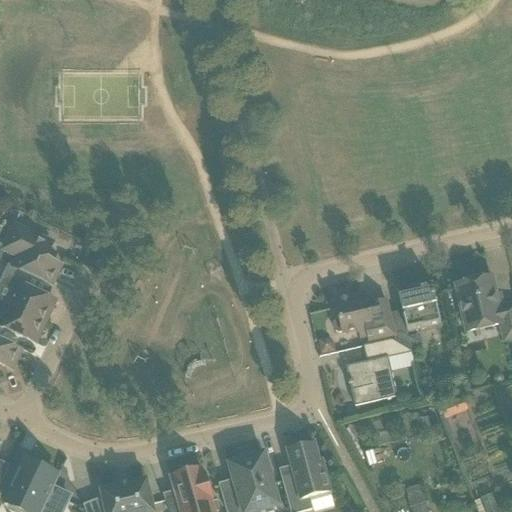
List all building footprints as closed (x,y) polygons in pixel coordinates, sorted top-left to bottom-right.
[(51,245),(33,237),(15,228),(5,250),(19,257),(14,268),(14,269),(29,276),(50,285),(59,266),(45,259),(51,245)] [(8,265),(0,281),(0,286),(14,293),(8,305),(44,322),(54,301),(24,287),(29,276),(14,269),(14,268),(8,265)] [(491,278),(484,279),(482,278),(474,279),(473,282),(456,286),(460,305),(467,333),(500,326),(504,343),(511,340),(511,305),(498,309),(491,278)] [(405,326),(392,328),(394,337),(395,343),(411,352),(408,340),(407,334),(440,326),(435,303),(431,284),(397,291),(402,311),(402,313),(405,326)] [(335,322),(333,325),(335,333),(338,334),(342,334),(343,335),(363,331),(364,338),(366,343),(379,340),(394,337),(392,328),(389,316),(386,302),(367,307),(364,295),(335,302),(339,321),(335,322)] [(34,344),(44,322),(8,305),(4,304),(8,306),(2,318),(0,317),(0,338),(4,330),(34,344)] [(19,351),(0,341),(0,365),(10,370),(19,351)] [(388,360),(411,355),(390,341),(369,346),(373,362),(346,368),(355,408),(374,403),(396,399),(388,360)] [(444,420),(467,411),(462,400),(439,408),(444,420)] [(313,444),(309,445),(305,444),(301,444),(298,445),(294,447),(291,450),(287,451),(293,475),(281,479),(289,511),(308,511),(313,511),(310,499),(330,494),(322,462),(318,463),(313,444)] [(218,485),(224,504),(225,511),(260,511),(278,507),(263,456),(240,463),(241,465),(233,468),(235,476),(233,476),(234,481),(218,485)] [(25,461),(4,504),(20,511),(64,511),(70,501),(50,491),(57,476),(25,461)] [(0,485),(9,466),(8,466),(6,470),(0,466),(0,485)] [(202,470),(196,472),(195,468),(175,474),(176,478),(171,479),(175,494),(178,494),(178,498),(165,502),(168,511),(213,511),(210,499),(211,499),(204,476),(203,476),(202,470)] [(97,500),(83,506),(85,511),(151,511),(145,483),(129,487),(129,485),(118,487),(118,489),(102,493),(104,501),(98,503),(97,500)] [(427,511),(424,504),(427,503),(421,486),(405,492),(408,500),(406,501),(410,511),(427,511)]
